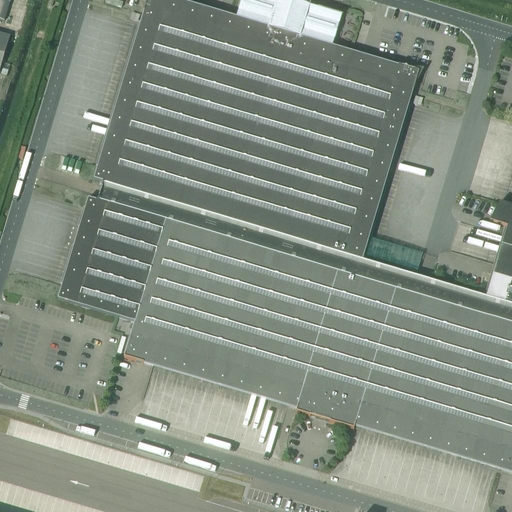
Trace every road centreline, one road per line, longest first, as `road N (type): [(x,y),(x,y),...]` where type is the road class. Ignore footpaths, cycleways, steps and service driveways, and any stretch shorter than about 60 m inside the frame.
road 1 (unclassified): [(0,396),(391,511)]
road 2 (unclassified): [(0,273),(80,0)]
road 3 (unclassified): [(428,269),(493,29)]
